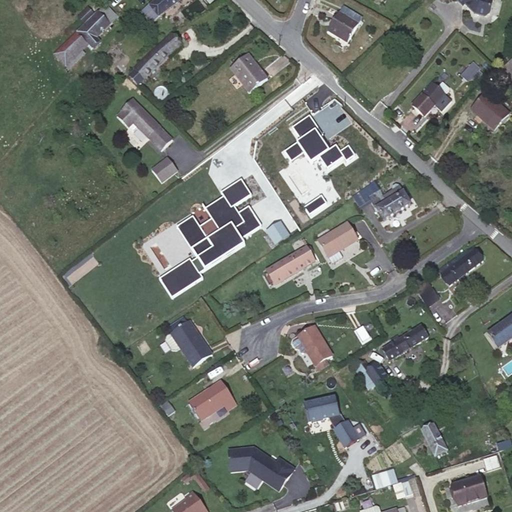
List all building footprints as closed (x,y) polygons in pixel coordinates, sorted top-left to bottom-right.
[(157,0),(142,12),(151,23),(180,0),(157,0)] [(457,0),(463,6),(467,3),(477,13),(487,17),(491,15),(493,0),(457,0)] [(117,18),(105,5),(77,33),(93,49),(100,42),(96,38),(117,18)] [(362,18),(343,7),(329,33),(347,44),(362,18)] [(88,46),(76,34),(54,55),(66,66),(88,46)] [(174,50),(165,40),(145,58),(129,75),(137,85),(174,50)] [(268,80),(248,55),(229,71),(250,94),(268,80)] [(511,59),(502,71),(511,80),(511,59)] [(480,70),(473,63),(460,77),(468,83),(480,70)] [(436,89),(431,85),(412,107),(425,118),(449,90),(441,84),(436,89)] [(509,115),(486,94),(471,111),(494,131),(509,115)] [(160,128),(132,101),(120,112),(121,113),(117,118),(128,129),(133,124),(149,139),(161,152),(172,141),(159,128),(160,128)] [(369,150),(362,140),(356,144),(363,154),(369,150)] [(186,184),(195,194),(240,158),(231,148),(186,184)] [(288,189),(293,195),(316,176),(299,157),(292,163),(298,171),(276,190),(281,195),(288,189)] [(168,159),(152,172),(162,184),(178,172),(168,159)] [(170,198),(177,206),(186,198),(179,190),(170,198)] [(404,194),(376,210),(383,222),(411,206),(404,194)] [(253,203),(245,209),(254,220),(262,214),(253,203)] [(289,237),(280,224),(267,233),(277,246),(289,237)] [(357,241),(348,224),(319,242),(332,265),(343,259),(339,252),(357,241)] [(315,261),(307,247),(267,272),(275,285),(315,261)] [(483,262),(475,251),(454,266),(451,263),(439,272),(450,287),(459,280),(462,284),(466,281),(463,277),(483,262)] [(440,300),(427,282),(416,290),(428,308),(440,300)] [(511,340),(511,317),(488,335),(498,350),(511,340)] [(170,328),(173,333),(187,323),(184,318),(170,328)] [(187,323),(173,333),(171,335),(180,349),(194,369),(213,356),(190,322),(187,323)] [(333,357),(315,328),(298,339),(316,367),(333,357)] [(421,328),(399,341),(397,338),(392,341),(393,344),(383,351),(390,363),(429,339),(421,328)] [(180,349),(171,335),(167,337),(165,342),(172,351),(177,351),(180,349)] [(364,368),(361,363),(354,368),(370,391),(376,386),(364,368)] [(364,368),(376,386),(388,378),(379,365),(370,371),(367,367),(364,368)] [(237,407),(221,383),(190,403),(202,422),(225,407),(228,412),(237,407)] [(334,397),(304,403),(307,422),(328,418),(334,427),(333,428),(344,446),(357,437),(346,419),(343,421),(338,413),(334,397)] [(447,452),(434,426),(422,432),(435,457),(447,452)] [(497,445),(499,452),(511,448),(511,446),(510,441),(497,445)] [(231,473),(248,471),(279,492),(284,486),(282,485),(286,480),(287,481),(294,470),(280,460),(277,464),(254,449),(229,452),(231,473)] [(497,455),(483,460),(487,473),(501,468),(497,455)] [(372,475),(376,489),(397,483),(393,469),(372,475)] [(481,477),(452,486),(459,508),(487,499),(481,477)] [(409,482),(413,494),(419,492),(415,480),(409,482)] [(413,495),(413,494),(409,482),(401,484),(405,497),(413,495)] [(187,501),(173,511),(206,511),(193,495),(186,500),(187,501)]
